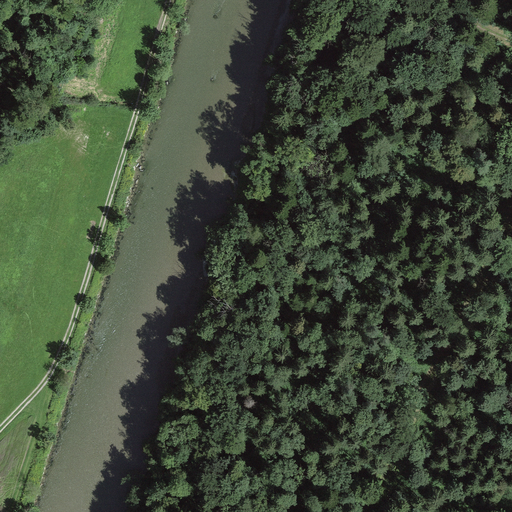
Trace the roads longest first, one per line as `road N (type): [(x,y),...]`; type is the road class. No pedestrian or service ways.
road 1 (track): [(0,429),(56,363),(169,0)]
road 2 (track): [(511,210),(357,511)]
